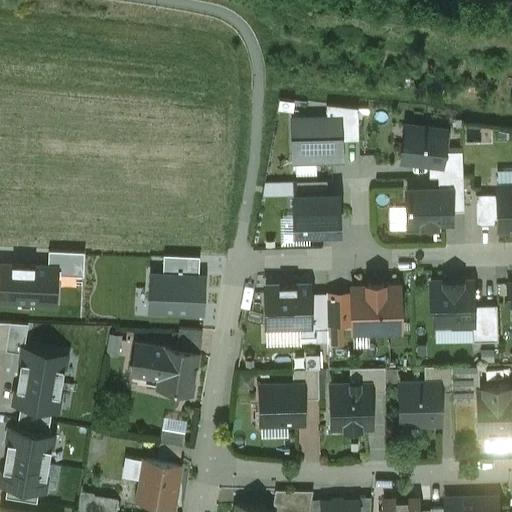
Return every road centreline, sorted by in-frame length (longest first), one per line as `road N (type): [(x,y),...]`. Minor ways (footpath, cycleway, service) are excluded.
road 1 (residential): [(204,463),(234,260),(361,259)]
road 2 (residential): [(204,463),(307,476),(511,471)]
road 3 (residential): [(361,259),(511,254)]
